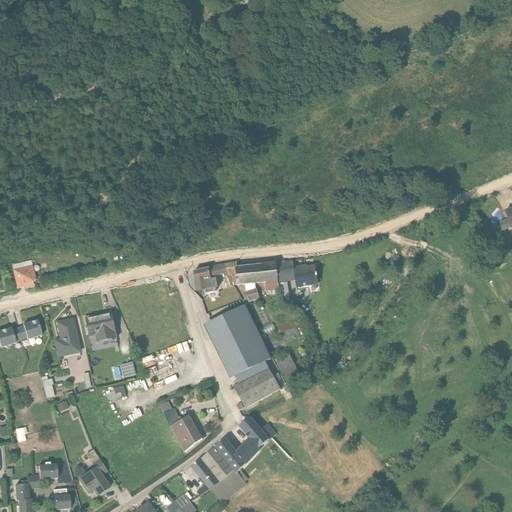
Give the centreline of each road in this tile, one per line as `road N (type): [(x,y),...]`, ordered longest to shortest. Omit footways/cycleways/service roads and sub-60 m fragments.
road 1 (residential): [(511,178),(337,242),(175,265)]
road 2 (residential): [(116,511),(230,427),(175,265)]
road 3 (track): [(0,105),(103,83),(245,0)]
road 4 (residential): [(175,265),(0,305)]
